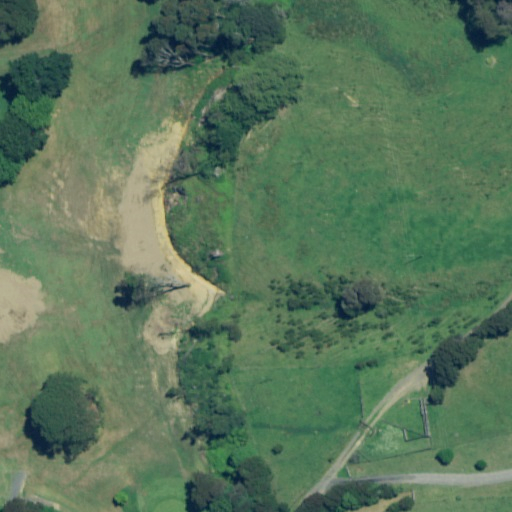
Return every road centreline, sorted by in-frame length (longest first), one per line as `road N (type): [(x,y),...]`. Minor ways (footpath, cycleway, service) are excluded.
road 1 (track): [(316,511),(318,489),(399,389),(511,294)]
road 2 (track): [(318,489),(386,478),(475,484),(511,473)]
